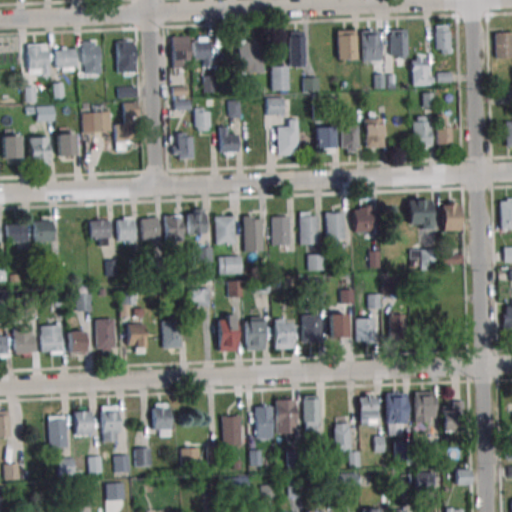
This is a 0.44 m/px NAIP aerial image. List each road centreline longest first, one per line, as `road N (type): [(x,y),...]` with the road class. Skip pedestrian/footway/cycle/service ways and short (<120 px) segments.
road 1 (residential): [(0,384),(511,361)]
road 2 (residential): [(0,193),(511,172)]
road 3 (residential): [(486,511),(470,0)]
road 4 (residential): [(0,19),(496,0)]
road 5 (residential): [(156,185),(148,0)]
